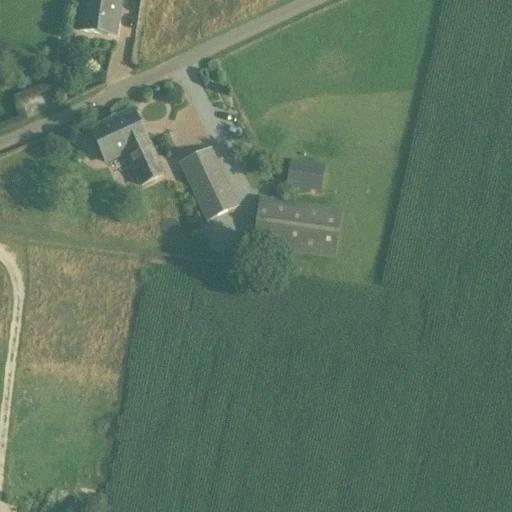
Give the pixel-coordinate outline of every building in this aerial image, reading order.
[(115,38),(121,0),(82,0),(78,32),(115,38)] [(164,178),(148,145),(133,112),(89,132),(105,165),(124,156),(139,190),(164,178)] [(211,150),(178,165),(206,224),(239,209),(211,150)] [(322,168),(291,163),(287,188),(318,193),(322,168)] [(341,210),(259,199),(252,250),(334,260),(341,210)]
